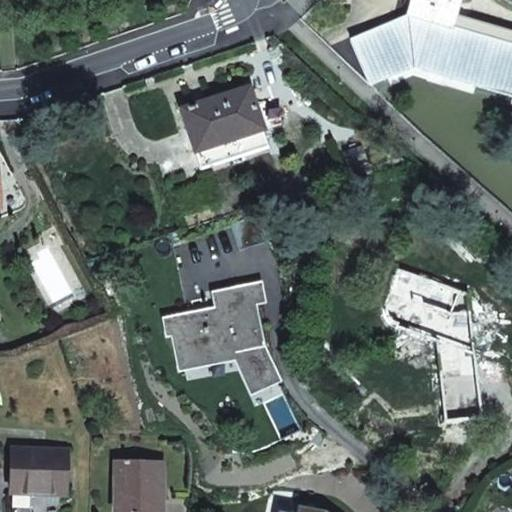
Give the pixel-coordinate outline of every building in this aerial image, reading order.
[(511,30),(455,14),(458,0),(411,0),(406,18),(351,42),(369,84),(413,66),(511,95),(511,30)] [(180,111),(201,171),(268,148),(248,88),(180,111)] [(343,151),(348,165),(366,159),(360,145),(343,151)] [(271,242),(263,214),(231,223),(240,251),(271,242)] [(115,263),(111,265),(116,275),(120,272),(115,263)] [(111,265),(95,273),(100,283),(116,275),(111,265)] [(472,324),(469,294),(397,269),(384,308),(384,312),(385,317),(386,319),(389,323),(392,326),(395,327),(395,329),(436,343),(442,424),(480,421),(473,340),(472,324)] [(230,309),(215,312),(174,321),(182,356),(184,361),(187,363),(190,364),(194,364),(238,355),(256,393),(278,383),(263,351),(253,306),(262,304),(259,287),(227,294),(230,309)] [(212,297),(215,312),(230,309),(227,294),(212,297)] [(482,323),(472,324),(473,340),(483,339),(482,323)] [(321,430),(310,440),(315,446),(326,436),(321,430)] [(66,495),(67,452),(12,451),(11,494),(66,495)] [(161,511),(162,464),(115,463),(114,511),(161,511)]
